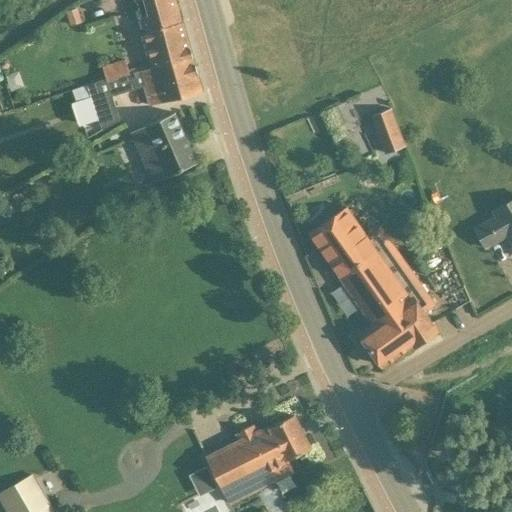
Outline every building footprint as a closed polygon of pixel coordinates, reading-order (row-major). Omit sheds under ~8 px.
[(143,32),(153,67),(194,55),(184,20),(182,21),(176,0),(136,0),(145,32),(143,32)] [(70,25),(82,22),(78,8),(66,11),(70,25)] [(149,104),(204,90),(194,55),(153,67),(130,74),(108,81),(112,95),(144,84),(149,104)] [(130,74),(128,68),(125,60),(103,67),(108,81),(130,74)] [(404,145),(390,109),(374,115),(387,151),(404,145)] [(117,110),(97,116),(102,130),(121,119),(117,110)] [(152,182),(180,169),(181,170),(185,168),(185,167),(197,162),(175,112),(131,131),(152,182)] [(511,240),(511,202),(497,212),(500,216),(477,230),(487,248),(509,235),(511,240)] [(415,345),(438,329),(414,295),(410,298),(346,207),(310,233),(352,293),(375,324),(360,334),(382,365),(413,343),(415,345)] [(400,251),(411,245),(396,217),(385,223),(400,251)] [(294,472),(287,459),(310,447),(294,414),(259,431),(255,422),(236,433),(240,440),(206,457),(229,504),(294,472)] [(201,493),(218,485),(208,464),(191,472),(201,493)] [(0,497),(8,511),(52,511),(31,475),(0,492),(0,497)]
